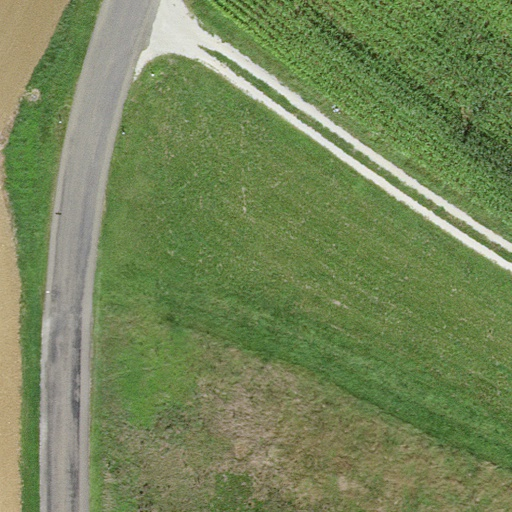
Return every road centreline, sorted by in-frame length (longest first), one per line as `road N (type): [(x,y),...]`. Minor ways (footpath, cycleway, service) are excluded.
road 1 (tertiary): [(62,511),(66,288),(93,122),(131,0)]
road 2 (track): [(511,263),(227,67),(127,12)]
